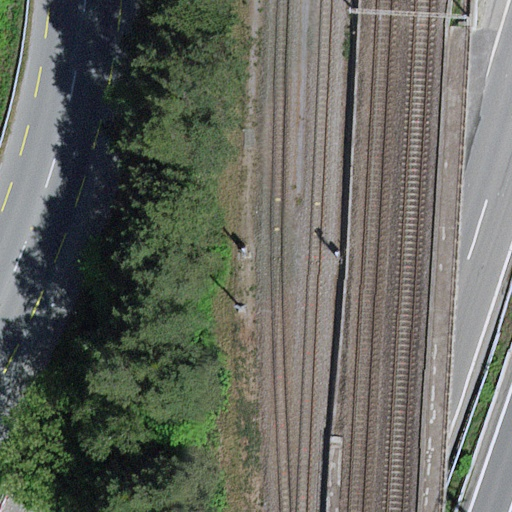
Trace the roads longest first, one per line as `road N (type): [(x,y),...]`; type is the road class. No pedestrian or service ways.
road 1 (motorway): [(511,114),(379,511)]
road 2 (tertiary): [(0,303),(53,163),(84,0)]
